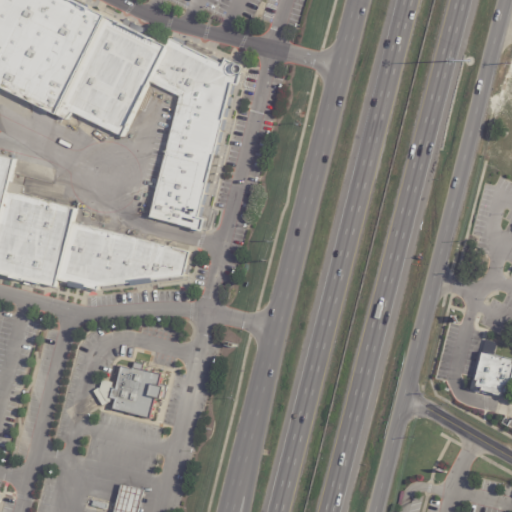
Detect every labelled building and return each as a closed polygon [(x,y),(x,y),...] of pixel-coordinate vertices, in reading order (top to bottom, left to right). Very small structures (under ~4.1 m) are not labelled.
[(245,67),(248,67),(250,68),(251,70),(251,73),(250,75),(247,76),(245,88),(239,86),(204,220),(212,222),(210,234),(153,220),(183,100),(156,86),(129,140),(79,115),(74,122),(8,89),(0,104),(0,0),(78,0),(102,12),(102,13),(123,23),(124,22),(130,25),(130,24),(161,40),(165,42),(164,44),(172,48),(176,41),(190,48),(191,47),(217,60),(216,61),(229,68),(233,61),(245,67)] [(0,269),(0,156),(14,160),(6,191),(76,210),(71,222),(190,254),(185,277),(94,292),(0,269)] [(511,377),(511,359),(482,352),(472,390),(506,399),(511,377)] [(117,365),(138,370),(138,369),(166,375),(163,386),(170,388),(167,400),(160,399),(155,419),(119,410),(121,401),(115,399),(114,403),(111,403),(105,406),(96,392),(101,388),(103,389),(105,380),(111,382),(115,365),(117,365)] [(120,511),(127,484),(151,490),(145,511),(120,511)] [(95,501),(110,505),(109,510),(94,506),(95,501)]
